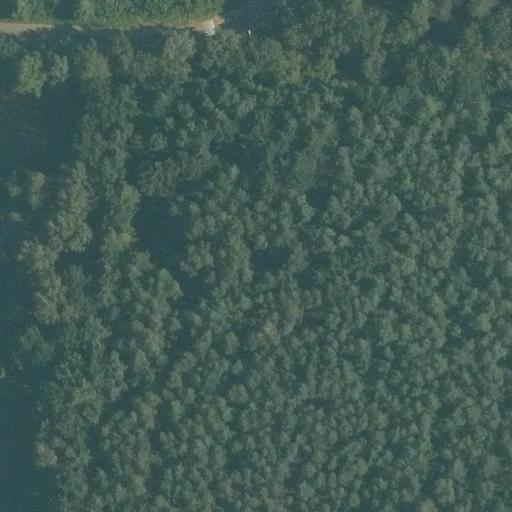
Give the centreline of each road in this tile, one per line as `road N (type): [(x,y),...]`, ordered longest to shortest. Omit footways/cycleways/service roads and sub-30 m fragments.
road 1 (track): [(511,58),(307,49),(269,32),(257,13)]
road 2 (unclassified): [(257,13),(185,40),(0,35)]
